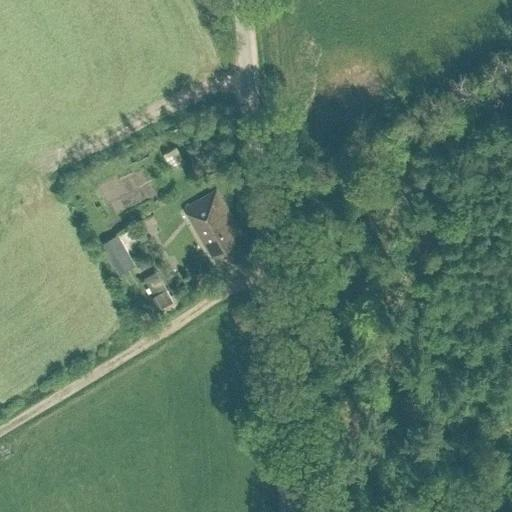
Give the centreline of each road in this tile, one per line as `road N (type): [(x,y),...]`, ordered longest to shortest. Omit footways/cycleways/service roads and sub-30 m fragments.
road 1 (tertiary): [(288,511),(239,0)]
road 2 (track): [(0,429),(235,283),(266,277)]
